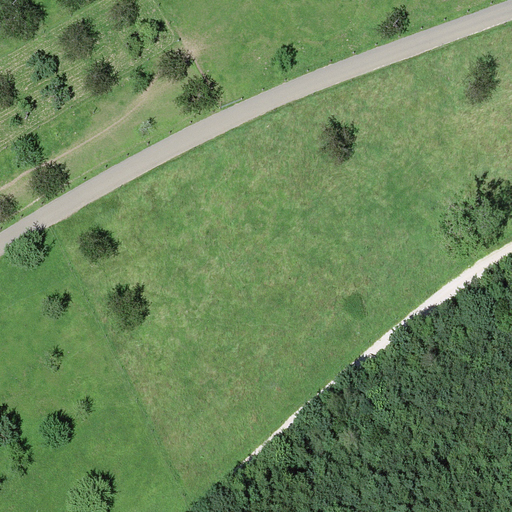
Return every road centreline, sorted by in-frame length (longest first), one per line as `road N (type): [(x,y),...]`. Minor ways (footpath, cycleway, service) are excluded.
road 1 (unclassified): [(511,10),(237,112),(0,244)]
road 2 (track): [(203,511),(399,328),(511,253)]
